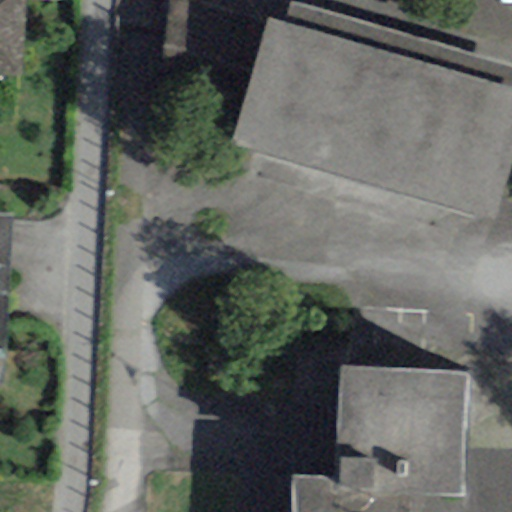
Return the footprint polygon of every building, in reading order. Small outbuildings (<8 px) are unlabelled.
[(0,0),(0,76),(20,77),(23,0),(0,0)] [(284,23),(268,19),(230,146),(494,224),(511,162),(511,90),(510,90),(511,82),(511,68),(290,3),(284,23)] [(0,215),(0,267),(8,267),(10,215),(0,215)] [(8,267),(0,267),(0,387),(4,388),(8,267)] [(409,511),(410,497),(465,499),(468,375),(339,372),(335,477),(293,476),(291,511),(409,511)]
